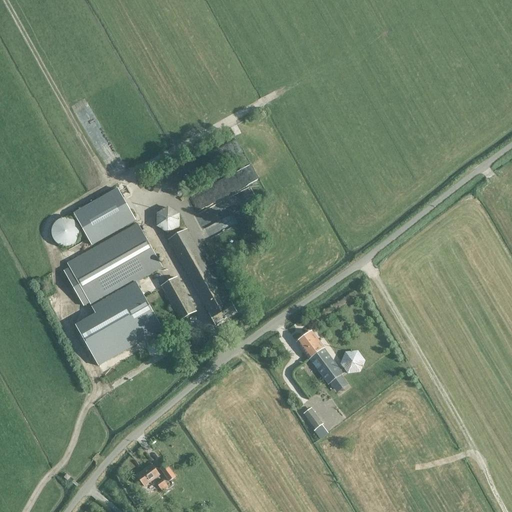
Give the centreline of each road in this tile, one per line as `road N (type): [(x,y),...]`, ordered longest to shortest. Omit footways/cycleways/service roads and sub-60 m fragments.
road 1 (unclassified): [(67,511),(163,409),(511,146)]
road 2 (track): [(207,328),(124,177),(268,98)]
road 3 (track): [(25,511),(63,460),(86,402),(207,328)]
road 4 (track): [(124,177),(106,181),(5,0)]
road 5 (track): [(476,453),(362,261)]
road 6 (track): [(504,511),(476,453),(417,467)]
